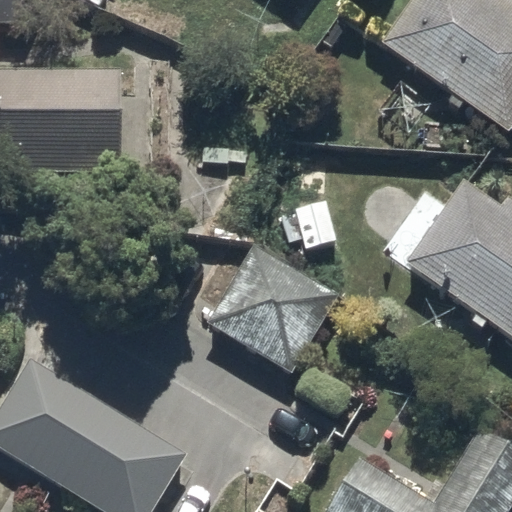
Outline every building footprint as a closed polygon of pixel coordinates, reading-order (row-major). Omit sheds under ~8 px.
[(0,39),(25,39),(37,0),(0,0),(0,191),(121,191),(121,86),(0,86),(0,39)] [(471,0),(421,0),(379,60),(506,150),(511,141),(511,8),(499,0),(477,0),(475,3),(471,0)] [(463,195),(404,281),(511,356),(511,215),(506,212),(500,221),(463,195)] [(254,260),(207,337),(291,389),(338,311),(254,260)] [(28,376),(0,422),(0,465),(78,511),(156,511),(183,468),(28,376)] [(425,511),(359,472),(334,511),(511,511),(511,465),(480,446),(439,511),(425,511)]
